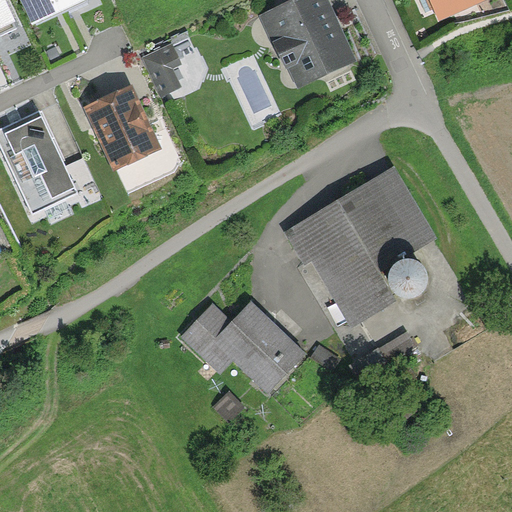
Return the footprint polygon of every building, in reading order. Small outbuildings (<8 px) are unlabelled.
[(25,0),(32,15),(65,0),(25,0)] [(323,0),(305,0),(259,21),(293,95),(354,67),(323,0)] [(483,4),(481,0),(425,0),(435,23),(483,4)] [(0,1),(0,33),(12,28),(0,1)] [(192,54),(185,39),(143,59),(162,100),(179,93),(171,75),(184,69),(179,60),(192,54)] [(129,89),(83,110),(110,172),(158,152),(129,89)] [(68,103),(49,109),(81,197),(99,191),(68,103)] [(36,113),(0,129),(0,156),(1,158),(27,215),(73,194),(36,113)] [(397,169),(289,232),(309,265),(302,269),(324,306),(335,300),(353,330),(393,307),(375,277),(439,241),(397,169)] [(390,278),(388,285),(388,291),(390,297),(394,302),(399,306),(406,308),(412,307),(418,305),(423,300),(427,295),(428,288),(427,281),(424,275),(419,270),(412,268),(405,267),(399,269),(393,273),(390,278)] [(310,356),(254,304),(235,324),(215,306),(198,324),(182,342),(222,379),(237,363),(273,396),(310,356)] [(411,331),(387,345),(399,365),(423,351),(411,331)]
